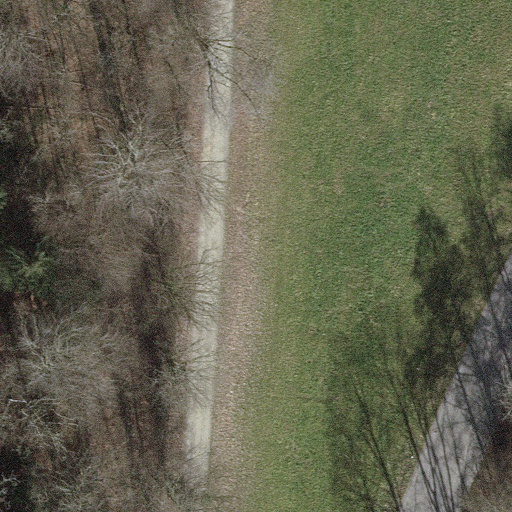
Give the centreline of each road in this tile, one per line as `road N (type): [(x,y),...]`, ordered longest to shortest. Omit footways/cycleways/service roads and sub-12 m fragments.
road 1 (track): [(189,511),(213,0)]
road 2 (tertiary): [(426,511),(463,410),(511,313)]
